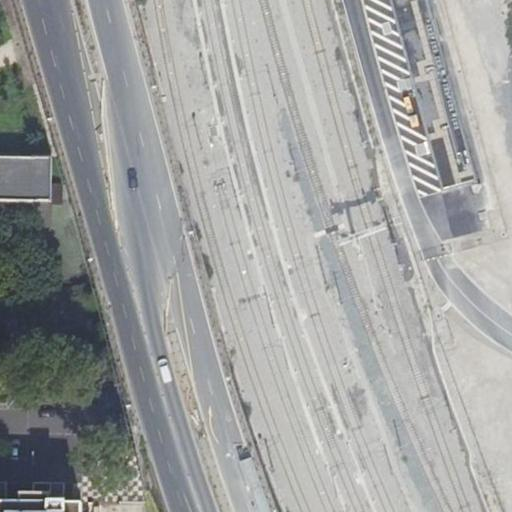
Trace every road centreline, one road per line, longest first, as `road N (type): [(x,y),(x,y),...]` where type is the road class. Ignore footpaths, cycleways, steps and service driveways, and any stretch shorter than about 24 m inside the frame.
road 1 (trunk): [(44,0),(158,409),(197,511)]
road 2 (trunk): [(250,511),(105,0)]
